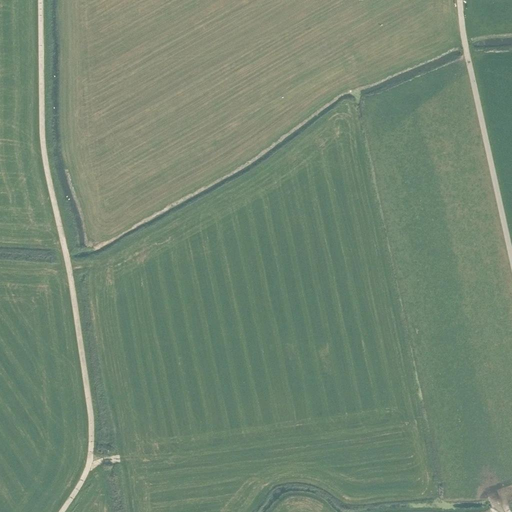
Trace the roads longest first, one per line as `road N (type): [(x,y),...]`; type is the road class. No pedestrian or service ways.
road 1 (track): [(61,511),(88,467),(92,436),(44,147),(44,0)]
road 2 (track): [(511,260),(458,0)]
